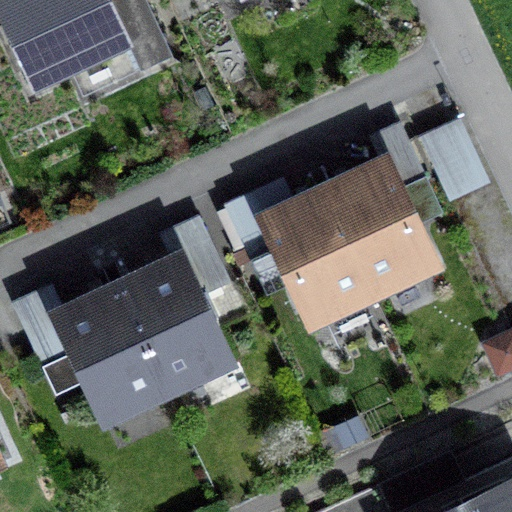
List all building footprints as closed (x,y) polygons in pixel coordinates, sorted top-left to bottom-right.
[(106,0),(0,0),(0,33),(31,100),(131,53),(106,0)] [(324,191),(374,302),(440,272),(391,161),(324,191)] [(374,302),(324,191),(256,221),(306,332),(374,302)] [(107,286),(163,399),(233,365),(177,252),(107,286)] [(163,399),(107,286),(45,317),(101,430),(163,399)] [(511,511),(511,485),(456,511),(511,511)]
